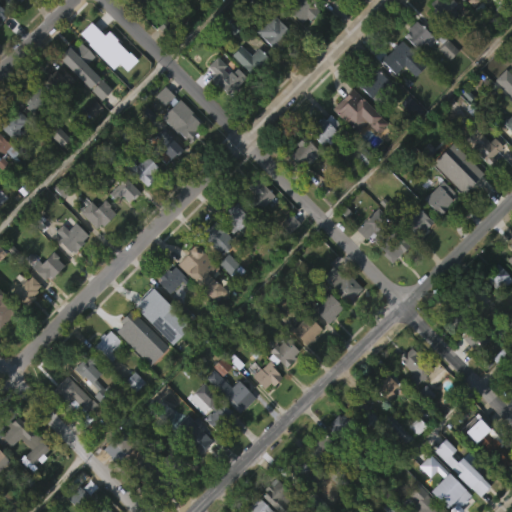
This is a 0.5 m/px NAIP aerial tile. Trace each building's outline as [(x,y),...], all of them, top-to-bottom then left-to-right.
[(21,0),(20,1),(19,0),(12,8),(4,0),(21,0)] [(13,0),(27,14),(41,1),(39,0),(13,0)] [(155,0),(145,10),(138,2),(136,4),(132,0),(155,0)] [(159,0),(152,6),(164,20),(182,5),(178,0),(159,0)] [(319,11),(310,20),(307,17),(302,22),(288,8),(295,0),(311,0),(317,6),(315,8),(319,11)] [(358,0),(332,0),(338,11),(358,0)] [(459,14),(454,19),(453,17),(445,24),(431,12),(435,8),(430,3),(433,0),(453,0),(457,3),(453,7),(459,14)] [(475,0),(490,16),(504,3),(501,0),(475,0)] [(484,24),(465,4),(448,20),(460,32),(469,23),(477,31),(484,24)] [(0,5),(8,13),(1,20),(0,19),(0,5)] [(188,21),(195,32),(220,17),(213,6),(188,21)] [(0,17),(0,21),(13,35),(25,24),(11,8),(0,17)] [(127,28),(139,41),(157,25),(145,12),(127,28)] [(418,22),(422,25),(423,24),(425,26),(424,27),(438,41),(436,42),(435,41),(430,45),(425,40),(417,48),(404,35),(408,31),(407,30),(416,20),(418,22)] [(453,37),(440,23),(427,35),(441,49),(453,37)] [(107,26),(118,38),(102,53),(91,40),(88,43),(83,38),(95,27),(100,33),(107,26)] [(285,41),(299,57),(314,43),(299,27),(285,41)] [(103,101),(63,58),(71,49),(70,48),(80,39),(96,57),(89,64),(114,91),(103,101)] [(241,45),(251,54),(251,55),(259,48),(270,59),(252,76),(248,71),(246,72),(243,69),(245,67),(232,54),(241,45)] [(252,63),(270,80),(287,62),(269,45),(252,63)] [(231,68),(239,59),(229,49),(221,57),(231,68)] [(426,78),(433,72),(414,52),(399,66),(413,81),(421,73),(426,78)] [(109,101),(116,95),(123,103),(134,92),(105,62),(100,67),(88,54),(75,66),(109,101)] [(223,68),(228,74),(231,71),(232,72),(237,68),(246,77),(237,86),(239,89),(231,97),(211,77),(215,73),(208,65),(217,56),(226,65),(223,68)] [(61,67),(74,80),(70,84),(75,89),(63,102),(41,80),(49,72),(50,73),(55,69),(57,71),(61,67)] [(377,68),(379,71),(380,70),(390,82),(387,85),(392,90),(389,92),(393,96),(386,104),(383,100),(378,105),(362,89),(360,91),(355,85),(364,76),(366,79),(368,77),(367,76),(377,68)] [(511,75),(511,91),(508,95),(494,81),(506,69),(511,75)] [(435,81),(446,91),(455,82),(444,71),(435,81)] [(392,106),(401,97),(411,108),(422,98),(398,72),(378,91),(392,106)] [(108,122),(83,95),(91,87),(78,74),(71,81),(67,77),(55,88),(97,132),(108,122)] [(255,80),(248,87),(237,77),(228,87),(249,105),(264,88),(255,80)] [(174,97),(177,100),(179,98),(193,112),(191,114),(201,124),(195,131),(199,135),(190,143),(178,131),(176,133),(160,118),(172,106),(168,102),(165,106),(154,95),(164,85),(175,96),(174,97)] [(350,86),(384,124),(375,132),(367,123),(366,125),(362,121),(350,132),(328,107),(350,86)] [(38,87),(52,102),(44,110),(39,104),(31,112),(25,106),(27,104),(22,100),(34,87),(36,89),(38,87)] [(208,110),(227,127),(243,109),(233,100),(230,103),(213,88),(204,99),(212,105),(208,110)] [(29,143),(47,125),(52,129),(71,111),(57,97),(19,133),(29,143)] [(18,110),(28,119),(19,128),(22,131),(18,135),(17,133),(12,138),(0,126),(0,120),(6,115),(8,118),(18,110)] [(330,114),(339,123),(334,128),(337,130),(331,136),(335,140),(329,145),(326,141),(322,145),(309,130),(313,126),(312,125),(316,121),(317,123),(319,121),(318,120),(323,117),(325,119),(330,114)] [(511,133),(501,122),(506,117),(507,119),(511,114),(511,133)] [(151,128),(164,139),(173,130),(161,118),(151,128)] [(328,140),(351,164),(363,153),(375,166),(385,156),(350,120),(328,140)] [(397,136),(411,150),(419,141),(405,127),(397,136)] [(182,150),(177,155),(175,154),(171,158),(163,151),(157,155),(152,150),(161,141),(156,135),(162,128),(183,149),(182,150)] [(99,139),(90,131),(80,141),(89,150),(99,139)] [(488,139),(490,142),(495,137),(503,146),(498,151),(501,154),(489,165),(472,147),(477,142),(474,139),(481,133),(488,139)] [(0,135),(17,152),(15,155),(19,159),(16,162),(6,152),(1,156),(7,162),(0,170),(0,135)] [(304,136),(307,140),(309,139),(310,141),(309,142),(317,150),(316,151),(320,156),(308,168),(306,166),(304,168),(302,166),(299,167),(295,160),(293,161),(292,159),(293,158),(290,156),(290,154),(298,146),(296,144),(304,136)] [(510,166),(511,164),(511,141),(499,154),(510,166)] [(306,163),(319,177),(339,159),(325,145),(306,163)] [(146,155),(158,167),(152,174),(153,175),(151,178),(153,180),(146,186),(125,166),(133,159),(136,162),(135,163),(136,165),(146,155)] [(45,164),(58,179),(67,171),(53,156),(45,164)] [(148,171),(170,191),(180,180),(158,160),(148,171)] [(478,174),(475,176),(478,179),(471,185),(470,184),(466,188),(465,187),(462,190),(451,179),(452,178),(451,177),(453,175),(454,175),(467,162),(478,174)] [(467,176),(485,197),(492,191),(489,188),(499,179),(491,169),(485,173),(479,166),(467,176)] [(0,199),(5,194),(0,189),(0,188),(4,184),(13,193),(18,188),(0,170),(0,199)] [(287,186),(301,201),(317,185),(303,170),(287,186)] [(123,175),(140,192),(134,198),(132,197),(128,201),(120,193),(114,199),(109,193),(118,184),(116,181),(118,179),(117,178),(123,175)] [(257,179),(269,190),(270,189),(272,191),(271,192),(274,196),(258,213),(246,201),(253,193),(247,187),(253,180),(255,182),(257,179)] [(447,208),(440,215),(424,199),(443,181),(455,193),(450,197),(453,200),(446,207),(447,208)] [(128,191),(123,196),(141,217),(157,202),(144,187),(133,197),(128,191)] [(108,207),(115,213),(102,226),(100,224),(96,228),(80,212),(90,201),(97,207),(105,199),(110,205),(108,207)] [(237,202),(257,223),(244,235),(235,227),(231,231),(224,224),(228,220),(227,219),(226,220),(222,215),(232,204),(233,206),(237,202)] [(418,206),(434,223),(420,235),(417,231),(415,233),(402,217),(411,209),(412,211),(418,206)] [(388,216),(380,225),(385,230),(384,231),(389,236),(395,229),(402,236),(400,238),(410,247),(403,253),(400,250),(399,252),(397,250),(391,257),(373,240),(380,233),(376,229),(374,231),(364,222),(368,216),(369,217),(379,208),(388,216)] [(126,234),(136,224),(121,209),(106,225),(112,231),(117,226),(126,234)] [(245,230),(256,242),(271,228),(253,209),(243,218),(250,225),(245,230)] [(315,216),(319,226),(327,223),(323,212),(315,216)] [(420,230),(434,245),(453,227),(439,212),(420,230)] [(215,221),(233,240),(228,244),(230,246),(227,249),(228,251),(226,253),(225,251),(221,255),(199,233),(206,225),(209,228),(215,221)] [(76,222),(87,235),(82,240),(84,243),(77,250),(79,252),(74,256),(59,240),(59,239),(57,236),(59,234),(55,231),(62,225),(67,230),(76,222)] [(94,262),(113,244),(101,232),(93,239),(88,233),(77,243),(94,262)] [(231,266),(248,248),(234,234),(216,252),(231,266)] [(401,251),(415,267),(429,254),(414,238),(401,251)] [(385,251),(375,239),(353,260),(364,271),(385,251)] [(57,259),(64,265),(51,278),(49,276),(44,280),(31,267),(32,266),(27,261),(32,256),(41,263),(53,251),(58,257),(57,259)] [(245,271),(236,280),(218,263),(228,253),(245,271)] [(231,270),(210,254),(198,269),(219,285),(231,270)] [(65,262),(59,256),(50,264),(69,284),(86,269),(73,255),(65,262)] [(498,263),(511,280),(503,289),(499,284),(495,288),(484,277),(486,275),(484,272),(492,264),(494,267),(498,263)] [(389,294),(406,277),(393,264),(376,281),(389,294)] [(177,266),(191,280),(187,284),(184,281),(172,293),(160,280),(170,268),(172,270),(177,266)] [(333,266),(343,277),(347,273),(362,288),(347,304),(344,302),(334,293),(335,292),(332,288),(333,287),(322,277),(333,266)] [(511,283),(503,292),(511,300),(511,268),(505,276),(511,282),(511,283)] [(31,276),(40,285),(36,289),(38,291),(33,296),(35,298),(26,307),(11,292),(19,284),(20,285),(31,276)] [(173,295),(212,334),(223,323),(208,307),(215,301),(191,277),(173,295)] [(61,295),(48,283),(30,301),(43,313),(61,295)] [(485,302),(475,311),(462,296),(475,284),(488,299),(485,302)] [(236,295),(224,285),(215,295),(227,306),(236,295)] [(165,299),(150,315),(138,304),(146,296),(144,295),(152,286),(165,299)] [(0,291),(18,309),(0,328),(0,291)] [(329,293),(343,307),(334,316),(336,317),(327,323),(312,308),(315,305),(316,306),(329,293)] [(509,311),(494,295),(480,308),(492,321),(499,315),(501,318),(509,311)] [(153,312),(165,325),(182,309),(170,296),(153,312)] [(463,307),(460,310),(471,322),(461,332),(456,328),(455,329),(443,316),(450,308),(451,309),(452,307),(448,303),(454,298),(463,307)] [(21,338),(40,320),(27,306),(8,324),(21,338)] [(131,308),(142,319),(139,323),(142,326),(135,334),(128,327),(122,333),(114,325),(118,321),(116,320),(124,311),(126,313),(131,308)] [(308,315),(322,330),(306,345),(291,329),(293,327),(295,328),(308,315)] [(474,341),(486,333),(474,316),(462,325),(474,341)] [(131,339),(171,375),(187,356),(147,321),(131,339)] [(511,335),(495,340),(492,329),(511,322),(511,335)] [(0,356),(15,342),(0,325),(0,356)] [(324,355),(340,339),(326,325),(310,340),(324,355)] [(484,345),(476,353),(463,339),(477,327),(489,340),(484,345)] [(109,330),(121,342),(118,345),(123,349),(111,362),(101,351),(99,353),(93,347),(101,340),(99,338),(103,333),(105,335),(109,330)] [(289,339),(294,344),(293,345),(299,352),(294,356),(295,357),(292,361),(293,362),(286,369),(269,351),(276,344),(278,346),(283,341),(285,343),(289,339)] [(110,361),(148,396),(165,378),(127,343),(110,361)] [(303,377),(319,360),(304,346),(288,363),(303,377)] [(87,350),(103,366),(98,372),(100,375),(95,379),(104,388),(109,383),(116,390),(101,404),(93,396),(98,391),(83,377),(82,378),(72,369),(78,363),(76,361),(87,350)] [(415,351),(432,370),(423,381),(422,380),(415,386),(409,379),(413,375),(398,358),(405,351),(409,356),(415,351)] [(459,370),(473,383),(485,371),(471,358),(459,370)] [(274,369),(282,377),(267,392),(251,376),(254,374),(247,368),(254,361),(261,369),(269,361),(276,367),(274,369)] [(91,376),(107,393),(121,379),(105,362),(91,376)] [(267,383),(282,399),(297,384),(282,369),(267,383)] [(385,373),(387,375),(389,373),(394,379),(393,381),(400,388),(396,391),(394,389),(392,392),(394,395),(387,402),(375,389),(380,384),(376,380),(385,373)] [(67,376),(91,400),(92,399),(98,405),(88,414),(92,419),(84,428),(60,407),(63,404),(51,391),(67,376)] [(489,390),(494,396),(505,384),(499,379),(489,390)] [(246,402),(243,404),(242,403),(241,404),(245,408),(239,413),(223,397),(238,380),(251,393),(245,399),(246,401),(246,402)] [(396,389),(409,406),(406,409),(412,417),(426,405),(406,381),(396,389)] [(212,404),(217,408),(223,402),(231,411),(227,416),(230,419),(222,427),(224,429),(219,434),(204,419),(213,412),(208,408),(203,413),(189,399),(203,383),(218,398),(212,404)] [(228,398),(219,388),(209,398),(217,407),(228,398)] [(250,406),(260,418),(276,405),(266,392),(250,406)] [(375,421),(378,424),(374,428),(370,424),(367,427),(362,422),(360,424),(347,410),(359,398),(378,419),(375,421)] [(201,410),(237,444),(254,425),(238,410),(229,420),(209,401),(201,410)] [(142,414),(131,403),(121,413),(131,424),(142,414)] [(383,431),(396,420),(383,403),(369,414),(383,431)] [(93,437),(65,407),(50,420),(83,456),(91,449),(86,444),(93,437)] [(346,412),(360,429),(353,436),(349,431),(339,439),(329,427),(332,426),(329,423),(336,417),(337,418),(346,411),(346,412)] [(176,414),(189,426),(191,423),(201,433),(204,430),(215,441),(202,456),(168,423),(176,414)] [(17,415),(51,449),(46,454),(49,457),(45,461),(43,459),(37,465),(41,468),(37,472),(21,459),(26,454),(28,455),(34,449),(22,437),(19,439),(22,442),(16,448),(14,446),(9,451),(2,445),(8,440),(3,436),(12,427),(8,424),(17,415)] [(199,449),(211,460),(228,442),(199,415),(185,429),(202,446),(199,449)] [(410,434),(416,440),(431,426),(422,416),(413,425),(416,428),(410,434)] [(485,429),(497,440),(499,439),(504,444),(501,447),(508,454),(509,453),(511,456),(511,459),(507,464),(511,469),(507,474),(476,441),(479,439),(470,430),(479,422),(485,429)] [(345,438),(365,460),(375,451),(355,429),(345,438)] [(165,449),(170,442),(158,432),(152,438),(165,449)] [(323,434),(335,445),(319,462),(307,451),(310,448),(308,446),(317,437),(319,438),(323,434)] [(351,454),(340,443),(323,459),(333,470),(351,454)] [(178,445),(191,458),(173,475),(160,462),(169,452),(168,451),(172,447),(174,449),(178,445)] [(408,470),(387,446),(381,452),(402,475),(408,470)] [(194,485),(208,471),(183,447),(169,461),(194,485)] [(0,452),(8,461),(0,468),(0,452)] [(144,452),(169,480),(163,485),(165,488),(159,494),(138,472),(143,468),(139,464),(135,468),(131,464),(133,463),(131,462),(135,458),(136,460),(144,452)] [(299,459),(317,476),(306,488),(287,470),(290,467),(288,465),(293,459),(296,462),(299,459)] [(482,465),(495,477),(486,487),(483,484),(481,487),(474,481),(472,483),(461,473),(469,465),(475,470),(480,464),(482,465)] [(116,494),(129,477),(114,466),(101,483),(116,494)] [(303,479),(313,491),(326,480),(315,468),(303,479)] [(292,511),(291,511),(279,511),(262,496),(267,490),(265,488),(274,478),(294,496),(293,497),(296,499),(289,508),(292,511)] [(472,496),(466,503),(462,500),(451,511),(443,504),(447,500),(443,496),(448,490),(446,488),(456,479),(472,496)] [(418,482),(428,492),(427,493),(442,508),(437,511),(410,511),(415,507),(412,504),(415,502),(414,501),(415,499),(406,490),(409,488),(411,489),(418,482)] [(95,501),(87,509),(82,505),(78,509),(66,497),(79,484),(95,501)] [(131,492),(145,507),(154,499),(140,484),(131,492)] [(289,503),(301,511),(308,500),(296,492),(289,503)] [(261,498),(275,511),(246,511),(247,511),(246,510),(254,500),(257,503),(261,498)] [(403,511),(387,511),(383,507),(391,499),(403,511)] [(453,511),(445,503),(435,511),(453,511)]
